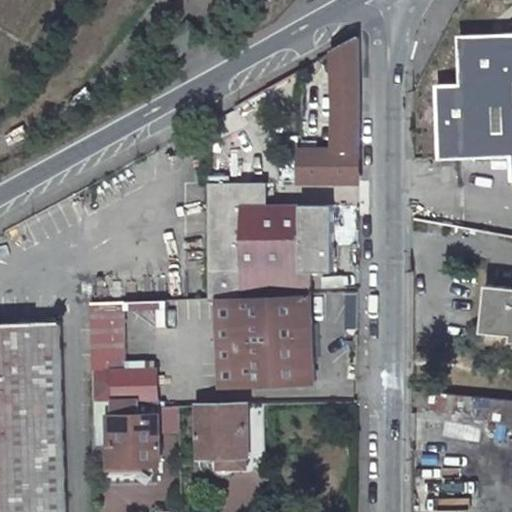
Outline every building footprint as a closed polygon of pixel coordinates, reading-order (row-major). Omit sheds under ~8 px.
[(181,55),(200,31),(189,21),(169,45),(181,55)] [(511,32),(460,35),(462,83),(438,84),(441,159),(511,156),(511,32)] [(360,181),(360,155),(360,37),(334,51),(336,150),(302,149),(301,181),(360,181)] [(278,97),(302,85),(296,72),(272,86),(278,97)] [(335,205),(265,205),(265,182),(231,182),(231,175),(209,175),(211,297),(220,297),(312,293),(312,271),(335,271),(335,205)] [(274,185),(275,197),(300,197),(299,185),(274,185)] [(511,286),(489,284),(485,331),(511,333),(511,286)] [(312,293),(220,297),(223,384),(315,381),(312,293)] [(106,360),(124,360),(123,301),(93,303),(94,401),(113,400),(146,399),(145,369),(125,370),(125,367),(106,367),(106,360)] [(0,511),(66,511),(61,322),(0,323),(0,511)] [(511,400),(419,390),(416,405),(511,423),(511,400)] [(158,463),(161,463),(159,399),(146,399),(113,400),(114,470),(115,482),(158,481),(158,463)] [(220,467),(266,467),(265,403),(200,404),(201,456),(220,456),(220,467)]
